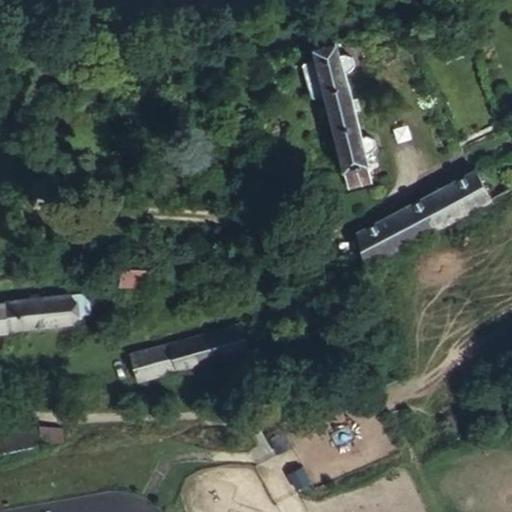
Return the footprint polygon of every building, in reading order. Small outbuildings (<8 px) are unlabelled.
[(79,30),(57,30),(58,47),(79,47),(79,30)] [(345,75),(340,58),(336,43),(313,48),(316,60),(302,64),(310,101),(324,98),(342,174),(344,174),(349,190),(369,185),(365,169),(367,168),(364,157),(361,141),(345,75)] [(340,58),(345,75),(349,73),(355,67),(352,55),(340,58)] [(361,141),(364,157),(372,155),(376,150),(375,142),(370,139),(361,141)] [(357,235),(366,269),(492,202),(476,173),(357,235)] [(151,269),(121,268),(121,289),(151,289),(151,269)] [(88,296),(0,306),(0,333),(91,323),(88,296)] [(196,368),(247,354),(241,329),(113,364),(117,376),(133,372),(137,385),(196,368)] [(247,354),(196,368),(200,381),(251,366),(247,354)] [(117,376),(113,364),(104,366),(107,379),(117,376)] [(38,431),(0,439),(0,459),(41,450),(42,452),(64,447),(62,432),(38,431)]
